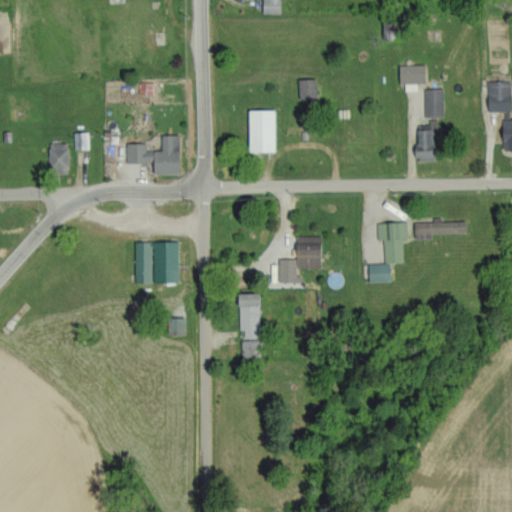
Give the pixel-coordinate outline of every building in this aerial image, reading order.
[(281,13),(281,0),(264,0),(264,13),(281,13)] [(427,64),(402,64),(402,90),(418,90),(418,83),(427,82),(427,64)] [(318,98),(318,78),(300,79),(300,98),(318,98)] [(488,80),(488,111),(504,111),(504,149),(511,149),(511,118),(511,119),(511,80),(488,80)] [(140,82),(139,94),(153,94),(154,82),(140,82)] [(444,88),(424,88),(425,116),(445,116),(444,88)] [(277,109),(251,110),(251,152),(277,151),(277,109)] [(417,158),(436,158),(436,129),(416,129),(417,158)] [(89,149),(89,131),(74,131),(74,149),(89,149)] [(127,143),(127,162),(156,161),(156,173),(181,173),(181,134),(162,134),(163,149),(147,149),(147,142),(127,143)] [(51,169),(69,168),(68,142),(50,142),(51,169)] [(416,238),(433,237),(433,232),(468,232),(468,219),(434,220),(434,221),(415,221),(416,238)] [(377,222),(378,239),(384,239),(385,263),(370,263),(371,282),(392,281),(392,262),(404,261),(403,237),(408,237),(407,221),(377,222)] [(279,281),(299,281),(299,266),(323,267),(323,235),(298,235),(298,258),(280,258),(279,281)] [(180,242),(136,240),(135,281),(179,283),(180,242)] [(262,337),(261,293),(241,293),(242,330),(246,330),(246,338),(262,337)] [(171,335),(187,335),(187,318),(171,318),(171,335)] [(243,357),(260,357),(259,339),(242,340),(243,357)]
